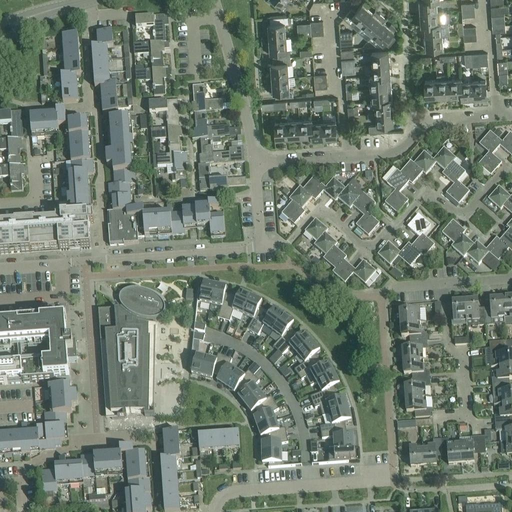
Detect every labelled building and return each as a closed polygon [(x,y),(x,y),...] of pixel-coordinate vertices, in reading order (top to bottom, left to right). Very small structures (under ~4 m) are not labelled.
[(286,0),(267,0),(280,11),(284,7),(282,5),(286,0)] [(436,1),(435,0),(428,0),(423,0),(419,1),(420,13),(437,12),(436,1)] [(373,13),(367,8),(370,5),(365,1),(355,12),(351,8),(343,18),(350,24),(354,23),(356,21),(362,25),(373,13)] [(491,16),(504,15),(504,12),(509,12),(508,5),(491,6),(491,16)] [(462,18),(474,17),(474,9),(461,10),(462,18)] [(372,34),(383,21),(378,17),(380,14),(375,10),(373,13),(362,25),(372,34)] [(437,24),(441,23),(446,23),(445,12),(437,12),(420,13),(421,20),(418,20),(417,22),(417,25),(421,25),(421,26),(424,25),(437,24)] [(168,16),(136,18),(136,30),(153,29),(154,44),(166,43),(165,27),(163,27),(163,23),(168,23),(168,17),(168,16)] [(285,37),(284,24),(287,24),(287,17),(270,18),(270,24),(264,25),(265,31),(268,31),(269,38),(285,37)] [(388,26),(383,21),(372,34),(383,44),(384,42),(389,45),(395,37),(391,34),(396,28),(391,24),(388,26)] [(425,37),(442,35),(441,23),(437,24),(424,25),(425,37)] [(493,32),(495,32),(505,31),(505,24),(492,25),(493,32)] [(98,47),(113,46),(112,33),(97,34),(98,47)] [(464,41),(476,40),(475,33),(463,34),(464,41)] [(63,50),(79,49),(78,35),(62,36),(63,50)] [(426,49),(443,48),(442,35),(425,37),(426,49)] [(286,51),(285,37),(269,38),(269,45),(266,46),(266,53),(272,52),(272,58),(290,57),(289,51),(286,51)] [(169,49),(169,43),(166,43),(161,44),(154,44),(134,45),(134,56),(151,55),(152,70),(164,69),(162,53),(161,53),(161,50),(169,49)] [(93,61),(108,60),(107,48),(113,48),(113,46),(98,47),(92,48),(93,61)] [(64,64),(80,62),(79,49),(63,50),(64,64)] [(372,65),(389,63),(388,51),(371,52),(372,65)] [(472,67),(479,66),(478,53),(471,54),(472,67)] [(288,77),(287,63),(290,63),(290,57),(272,58),(273,64),(267,65),(268,71),(271,71),(272,78),(288,77)] [(94,75),(109,74),(108,60),(93,61),(94,75)] [(61,77),(77,76),(81,76),(80,62),(64,64),(65,76),(61,76),(61,77)] [(390,76),(389,63),(372,65),(373,76),(387,76),(390,76)] [(342,74),(345,74),(355,73),(355,66),(342,67),(342,74)] [(163,80),(163,76),(171,76),(171,69),(164,69),(152,70),(135,71),(136,83),(153,81),(154,97),(165,96),(164,80),(163,80)] [(110,86),(109,74),(94,75),(95,88),(101,88),(116,87),(116,86),(110,86)] [(437,80),(436,80),(437,97),(450,96),(448,79),(448,75),(445,74),(437,75),(437,80)] [(450,96),(461,95),(462,95),(461,83),(461,82),(461,78),(449,79),(449,75),(448,75),(448,79),(450,96)] [(62,91),(78,89),(77,76),(61,77),(62,91)] [(370,89),(388,88),(391,88),(390,76),(387,76),(373,76),(373,77),(369,77),(370,89)] [(289,91),(288,77),(272,78),(272,85),(269,86),(269,92),(275,92),(276,98),(292,97),(292,90),(289,91)] [(426,98),(437,97),(436,80),(425,81),(426,98)] [(474,98),(487,97),(485,81),(473,82),(474,98)] [(462,99),(474,98),(473,82),(461,82),(461,83),(462,95),(461,95),(462,99)] [(204,86),(193,87),(194,103),(195,103),(195,107),(194,107),(195,113),(206,112),(206,113),(223,112),(234,111),(233,105),(222,106),(222,101),(205,102),(205,96),(205,92),(204,86)] [(102,101),(117,100),(116,87),(101,88),(102,101)] [(388,88),(370,89),(371,102),(375,102),(375,101),(388,100),(388,99),(392,99),(391,88),(388,88)] [(63,104),(71,103),(79,103),(78,89),(62,91),(63,104)] [(376,113),(393,112),(392,99),(388,99),(388,100),(375,101),(375,102),(376,113)] [(103,114),(118,113),(117,100),(102,101),(103,114)] [(177,112),(176,108),(178,108),(177,102),(181,102),(181,101),(149,103),(150,114),(167,113),(168,129),(183,128),(179,128),(178,112),(177,112)] [(283,109),(287,108),(286,101),(273,102),(274,109),(283,109)] [(288,121),(287,108),(283,109),(284,115),(282,116),(282,121),(275,122),(276,139),(277,141),(284,140),(284,138),(288,138),(287,121),(288,121)] [(21,123),(20,119),(22,119),(21,112),(0,113),(0,124),(10,124),(11,130),(10,130),(11,134),(12,139),(19,138),(19,140),(23,139),(22,123),(21,123)] [(68,203),(64,204),(64,210),(68,210),(69,216),(82,215),(83,221),(94,220),(93,200),(90,200),(88,175),(94,174),(90,121),(66,122),(65,112),(56,112),(57,115),(58,126),(60,126),(60,125),(60,126),(66,126),(66,137),(69,136),(72,175),(66,175),(68,203)] [(206,118),(206,113),(206,112),(195,113),(191,114),(195,114),(196,130),(197,130),(197,133),(196,133),(196,140),(212,139),(221,139),(225,138),(225,137),(230,137),(240,136),(240,130),(230,130),(229,127),(207,128),(207,122),(207,118),(206,118)] [(394,124),(393,112),(376,113),(368,113),(368,118),(376,118),(376,125),(368,126),(369,132),(387,131),(386,124),(394,124)] [(58,126),(57,115),(44,116),(45,138),(59,137),(59,127),(60,126),(60,125),(60,126),(58,126)] [(32,139),(45,138),(44,116),(30,117),(32,139)] [(136,185),(131,118),(109,119),(111,152),(106,153),(107,166),(113,166),(114,185),(108,185),(110,213),(127,212),(127,218),(138,217),(138,210),(135,210),(134,197),(131,197),(130,185),(136,185)] [(312,136),(311,123),(311,119),(299,120),(300,137),(312,136)] [(288,138),(300,137),(299,120),(288,121),(287,121),(288,138)] [(324,139),(337,138),(336,121),(323,122),(324,139)] [(324,139),(323,122),(311,123),(312,136),(312,140),(324,139)] [(180,135),(179,128),(183,128),(168,129),(151,130),(152,141),(168,140),(169,155),(170,155),(181,154),(180,138),(178,138),(178,135),(180,135)] [(492,156),(500,147),(502,143),(490,133),(480,145),(492,156)] [(511,135),(510,134),(502,143),(500,147),(511,157),(511,156),(511,135)] [(19,150),(18,146),(20,146),(19,140),(19,138),(12,139),(0,140),(0,151),(9,151),(9,157),(8,157),(9,161),(10,166),(21,165),(20,149),(19,150)] [(229,153),(213,154),(213,148),(213,145),(221,144),(221,139),(212,139),(196,140),(192,140),(193,141),(201,140),(202,156),(203,156),(203,159),(202,159),(202,166),(210,166),(245,163),(244,148),(229,149),(229,153)] [(491,176),(502,164),(492,156),(480,145),(479,145),(489,154),(478,166),(491,176)] [(445,172),(456,159),(444,149),(437,156),(433,161),(436,164),(445,172)] [(157,157),(153,158),(153,165),(157,164),(157,167),(167,166),(174,166),(175,176),(172,176),(172,182),(175,182),(187,181),(186,164),(184,164),(184,161),(186,161),(185,154),(189,154),(189,153),(187,154),(181,154),(170,155),(169,155),(169,156),(157,156),(157,157)] [(426,176),(436,164),(433,161),(424,153),(414,165),(411,162),(410,162),(423,173),(426,176)] [(454,185),(465,173),(454,163),(456,160),(456,159),(445,172),(442,175),(454,185)] [(412,185),(423,173),(410,162),(400,174),(409,183),(412,185)] [(21,172),(21,166),(25,166),(25,165),(21,165),(10,166),(0,166),(0,177),(10,177),(11,183),(10,183),(10,187),(11,187),(11,193),(23,192),(22,176),(20,176),(20,172),(21,172)] [(202,166),(198,166),(199,182),(201,182),(201,186),(200,186),(200,192),(196,193),(229,191),(228,188),(246,186),(246,179),(211,181),(210,175),(211,175),(211,171),(210,171),(210,166),(202,166)] [(393,168),(382,180),(395,191),(396,191),(399,194),(409,183),(400,174),(393,168)] [(458,205),(469,193),(457,182),(465,173),(454,185),(446,194),(458,205)] [(323,192),(326,189),(314,178),(303,190),(300,188),(312,199),(315,202),(323,192)] [(346,190),(334,179),(326,189),(323,192),(335,203),(338,200),(349,187),(348,187),(346,190)] [(360,197),(349,187),(338,200),(350,210),(352,207),(363,195),(363,194),(360,197)] [(302,210),(312,199),(300,188),(290,199),(302,210)] [(500,210),(502,207),(510,198),(499,188),(488,200),(500,210)] [(388,200),(385,204),(397,214),(408,202),(399,194),(396,191),(395,191),(393,194),(391,196),(388,200)] [(364,217),(375,205),(363,195),(352,207),(364,217)] [(511,196),(511,198),(510,198),(502,207),(511,215),(511,196)] [(294,226),(305,213),(302,210),(290,199),(289,200),(292,203),(282,214),(294,226)] [(368,237),(379,225),(374,220),(367,214),(370,211),(375,205),(364,217),(356,226),(368,237)] [(159,237),(174,236),(172,214),(172,206),(167,206),(167,214),(158,215),(159,237)] [(188,209),(188,206),(182,206),(182,213),(184,213),(185,231),(197,230),(196,208),(188,209)] [(210,229),(211,229),(210,217),(210,211),(209,207),(208,207),(196,208),(197,230),(204,230),(210,229)] [(144,216),(143,209),(138,210),(138,217),(143,216),(145,238),(159,237),(158,215),(144,216)] [(68,210),(64,210),(62,210),(58,210),(58,217),(56,217),(56,220),(35,221),(35,220),(15,222),(15,223),(0,223),(0,255),(91,249),(89,224),(94,224),(94,220),(83,221),(82,215),(69,216),(68,210)] [(110,213),(107,213),(109,246),(123,245),(138,244),(137,230),(139,230),(138,217),(127,218),(127,212),(110,213)] [(172,214),(174,236),(185,235),(185,231),(184,213),(182,213),(172,214)] [(418,215),(407,228),(419,238),(422,235),(430,226),(418,215)] [(225,238),(223,216),(210,217),(211,229),(210,229),(210,239),(225,238)] [(315,246),(325,234),(328,231),(316,220),(305,233),(317,243),(314,246),(315,246)] [(454,245),(463,235),(465,232),(453,222),(442,234),(454,245)] [(511,252),(511,231),(510,230),(500,241),(509,249),(511,252)] [(324,260),(335,248),(337,244),(325,234),(315,246),(326,256),(323,260),(324,260)] [(421,256),(424,259),(434,246),(422,235),(419,238),(412,247),(421,255),(421,256)] [(454,245),(451,248),(464,258),(466,255),(474,246),(463,235),(454,245)] [(497,239),(486,251),(489,253),(489,254),(491,256),(498,262),(509,250),(509,249),(500,241),(497,239)] [(478,266),(489,254),(486,251),(477,242),(474,246),(466,255),(478,266)] [(389,243),(378,256),(390,267),(392,264),(395,267),(401,260),(398,257),(401,254),(400,254),(392,247),(389,243)] [(412,247),(409,244),(400,254),(401,254),(398,257),(401,260),(410,268),(421,256),(421,255),(412,247)] [(336,270),(344,261),(347,258),(335,248),(324,260),(335,270),(336,270)] [(335,270),(333,273),(345,284),(346,283),(353,275),(353,274),(355,271),(344,261),(336,270),(335,270)] [(355,271),(353,274),(353,275),(365,285),(376,273),(363,262),(355,271)] [(211,306),(215,286),(204,284),(202,290),(199,290),(199,289),(198,289),(197,303),(211,306)] [(226,288),(215,286),(211,306),(221,308),(218,319),(224,321),(230,300),(228,299),(229,296),(225,295),(226,288)] [(115,310),(104,311),(98,311),(101,342),(106,342),(112,420),(127,419),(127,418),(123,418),(122,414),(126,413),(131,413),(145,413),(145,416),(149,416),(149,414),(154,414),(154,417),(155,398),(154,398),(154,400),(150,400),(150,360),(155,360),(156,328),(157,328),(157,327),(156,327),(156,319),(158,319),(160,318),(162,317),(162,316),(163,315),(164,315),(164,314),(165,312),(165,311),(165,310),(165,309),(165,308),(165,307),(165,306),(164,305),(164,304),(163,302),(162,301),(160,299),(157,297),(154,295),(153,294),(150,293),(148,292),(146,291),(144,291),(141,290),(140,290),(136,289),(132,290),(128,290),(126,291),(125,291),(123,292),(122,293),(121,294),(120,295),(120,296),(120,297),(120,298),(119,298),(119,299),(119,300),(119,301),(120,302),(120,304),(121,305),(122,307),(119,310),(118,309),(119,310),(115,311),(115,310)] [(233,300),(230,300),(224,321),(230,323),(233,311),(243,316),(251,297),(241,293),(238,299),(233,297),(233,300)] [(262,302),(251,297),(243,316),(253,320),(247,330),(252,333),(264,314),(262,313),(263,311),(259,308),(262,302)] [(511,298),(503,299),(504,319),(505,325),(511,324),(511,298)] [(504,319),(503,299),(490,300),(490,311),(485,311),(485,309),(484,309),(484,311),(485,311),(486,326),(493,325),(493,320),(504,319)] [(485,311),(484,311),(479,312),(478,301),(465,302),(467,323),(467,327),(486,326),(485,311)] [(453,324),(467,323),(465,302),(452,303),(453,324)] [(265,315),(264,314),(252,333),(258,337),(264,326),(272,333),(284,317),(275,310),(271,315),(267,313),(265,315)] [(400,324),(420,323),(419,310),(399,312),(400,324)] [(273,348),(278,352),(292,336),(291,335),(293,332),(290,329),(294,324),(284,317),(272,333),(281,339),(273,348)] [(50,320),(0,323),(0,385),(70,381),(69,363),(77,362),(76,344),(73,344),(73,343),(67,343),(66,320),(50,321),(50,320)] [(412,337),(412,342),(427,342),(426,334),(421,334),(420,323),(400,324),(401,337),(412,337)] [(194,331),(204,333),(206,326),(195,324),(194,331)] [(205,337),(194,334),(193,341),(203,343),(205,337)] [(294,338),(292,336),(278,352),(282,356),(290,348),(297,356),(312,343),(305,334),(300,338),(296,335),(294,338)] [(428,350),(427,342),(412,342),(410,343),(412,343),(413,349),(402,349),(403,362),(423,361),(422,351),(428,350)] [(320,352),(312,343),(297,356),(304,364),(295,371),(298,376),(316,363),(315,362),(317,360),(315,356),(320,352)] [(491,368),(496,368),(496,366),(511,365),(511,353),(505,354),(504,348),(489,349),(490,356),(491,368)] [(202,378),(207,359),(192,355),(190,369),(191,369),(191,368),(193,369),(192,375),(202,378)] [(207,359),(202,378),(212,380),(214,374),(217,375),(225,358),(218,355),(216,361),(207,359)] [(225,358),(217,375),(220,377),(217,382),(226,388),(236,372),(229,367),(232,361),(225,358)] [(423,361),(403,362),(404,375),(415,375),(415,380),(429,379),(429,371),(424,372),(423,361)] [(316,363),(298,376),(302,381),(306,378),(311,387),(317,384),(334,374),(329,364),(323,367),(320,363),(317,365),(316,363)] [(492,386),(507,385),(507,380),(511,379),(511,365),(496,366),(496,368),(497,378),(491,378),(492,386)] [(241,391),(254,377),(248,372),(244,377),(236,372),(226,388),(234,394),(238,389),(241,391)] [(340,385),(334,374),(317,384),(321,393),(310,398),(313,403),(333,395),(332,393),(335,392),(334,388),(340,385)] [(245,406),(260,394),(255,387),(259,382),(254,377),(241,391),(243,394),(238,397),(245,406)] [(415,386),(405,387),(405,399),(426,398),(425,387),(430,387),(429,379),(415,380),(412,380),(412,381),(415,381),(415,386)] [(507,386),(507,385),(492,386),(493,393),(498,393),(499,404),(511,403),(511,391),(507,392),(507,386),(509,386),(509,385),(507,386)] [(71,393),(70,388),(73,387),(73,386),(49,388),(51,414),(51,415),(66,414),(72,414),(72,407),(78,406),(77,393),(71,393)] [(256,410),(258,413),(275,404),(272,397),(266,401),(260,394),(245,406),(251,414),(256,410)] [(334,397),(333,395),(313,403),(315,409),(320,407),(323,417),(329,416),(348,410),(345,399),(338,400),(337,396),(334,397)] [(426,411),(426,398),(405,399),(406,413),(417,412),(417,418),(415,418),(432,417),(432,411),(426,411)] [(495,423),(510,422),(509,418),(511,417),(511,403),(499,404),(499,415),(494,416),(495,423)] [(257,428),(276,422),(273,414),(279,410),(275,404),(258,413),(260,416),(254,419),(257,428)] [(332,426),(320,427),(321,434),(343,430),(342,428),(345,428),(345,423),(351,421),(348,410),(329,416),(332,426)] [(45,415),(45,428),(38,428),(39,443),(40,451),(55,449),(55,447),(62,446),(61,441),(68,441),(66,414),(51,415),(51,414),(45,415)] [(267,436),(268,440),(287,436),(286,429),(279,430),(276,422),(257,428),(261,438),(267,436)] [(511,423),(510,423),(510,422),(495,423),(495,431),(505,430),(506,442),(511,441),(511,423)] [(27,432),(27,424),(22,425),(22,433),(0,434),(0,455),(40,453),(40,451),(39,443),(38,428),(37,428),(37,432),(27,432)] [(343,432),(343,430),(321,434),(322,440),(334,438),(334,448),(354,448),(354,436),(347,436),(346,432),(343,432)] [(164,446),(179,445),(178,432),(163,433),(164,446)] [(226,450),(230,450),(240,449),(239,434),(225,435),(226,450)] [(213,451),(226,450),(225,435),(212,436),(213,451)] [(199,452),(213,451),(212,436),(198,437),(199,452)] [(262,443),(262,454),(282,454),(281,445),(288,444),(287,436),(268,440),(268,443),(262,443)] [(471,445),(459,446),(461,464),(474,464),(474,453),(479,452),(478,439),(472,439),(471,439),(471,445)] [(424,467),(437,466),(436,455),(441,455),(440,441),(433,442),(434,446),(423,447),(424,467)] [(449,446),(449,441),(440,441),(441,455),(442,457),(442,455),(448,454),(448,465),(461,464),(459,446),(449,446)] [(511,455),(511,441),(506,442),(501,443),(501,448),(506,448),(507,456),(511,455)] [(180,459),(179,445),(164,446),(165,459),(176,458),(176,459),(180,459)] [(411,468),(424,467),(423,447),(409,448),(411,468)] [(55,471),(42,472),(44,494),(54,493),(58,493),(57,487),(84,485),(83,479),(123,476),(122,471),(127,471),(126,455),(126,448),(120,449),(120,455),(96,456),(92,457),(81,457),(81,463),(72,464),(66,464),(59,465),(54,465),(55,471)] [(129,493),(123,494),(124,511),(152,511),(151,499),(145,500),(145,494),(151,493),(150,483),(150,480),(149,466),(148,453),(140,453),(134,454),(133,449),(133,448),(126,448),(126,455),(127,471),(128,481),(129,493)] [(354,448),(334,448),(327,449),(328,464),(349,463),(349,462),(348,462),(348,459),(355,459),(354,448)] [(282,454),(262,454),(262,465),(268,465),(269,468),(268,468),(268,469),(282,468),(282,454)] [(162,473),(177,472),(176,459),(176,458),(165,459),(161,459),(162,473)] [(163,486),(178,485),(177,472),(162,473),(163,486)] [(164,500),(179,499),(178,485),(163,486),(164,500)] [(164,511),(180,511),(179,499),(164,500),(164,511)]
